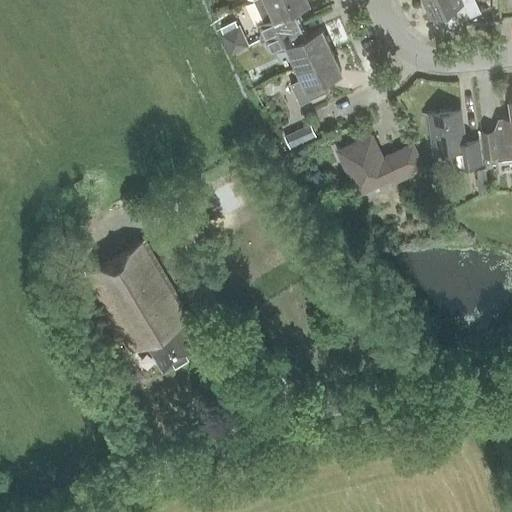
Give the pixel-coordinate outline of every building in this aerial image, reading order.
[(259,25),(265,38),(302,21),(296,8),(309,2),(307,0),(255,0),(266,22),(259,25)] [(422,0),(431,19),(443,14),(448,25),(447,26),(448,27),(481,12),(480,10),(480,11),(474,0),(422,0)] [(297,67),(332,51),(321,28),(308,34),(302,21),(265,38),(271,51),(286,44),(297,67)] [(229,51),(246,45),(239,25),(222,32),(229,51)] [(290,84),(300,104),(321,94),(316,83),(341,72),(332,51),(297,67),(302,79),(290,84)] [(511,158),(511,98),(508,99),(511,118),(502,119),(503,129),(481,132),(485,157),(497,156),(498,160),(511,158)] [(456,168),(481,164),(478,139),(464,141),(459,109),(429,113),(435,153),(453,150),(456,168)] [(300,129),(285,137),(290,147),(305,140),(300,129)] [(392,183),(424,168),(412,144),(382,158),(371,134),(337,150),(358,194),(390,178),(392,183)] [(483,165),(474,166),(478,193),(487,192),(483,165)] [(319,170),(307,179),(315,189),(327,179),(319,170)] [(148,342),(159,362),(164,370),(202,347),(188,324),(193,321),(144,239),(86,274),(131,352),(148,342)] [(205,299),(193,306),(198,316),(211,308),(205,299)]
